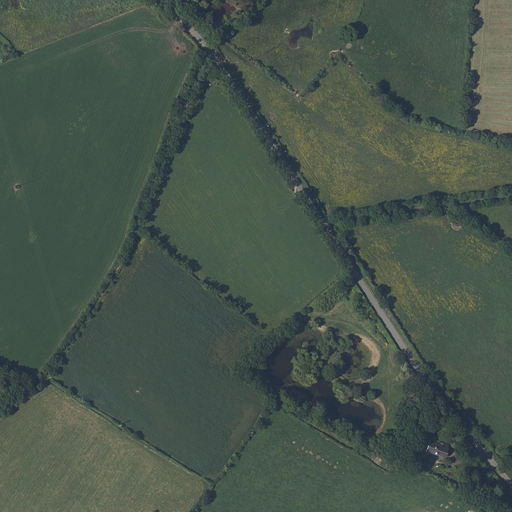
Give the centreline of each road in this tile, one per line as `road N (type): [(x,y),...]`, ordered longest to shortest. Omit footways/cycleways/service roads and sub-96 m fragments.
road 1 (unclassified): [(161,0),(235,82),(391,330),(511,485)]
road 2 (track): [(206,48),(126,253),(46,376),(0,408)]
road 3 (track): [(511,197),(327,225)]
